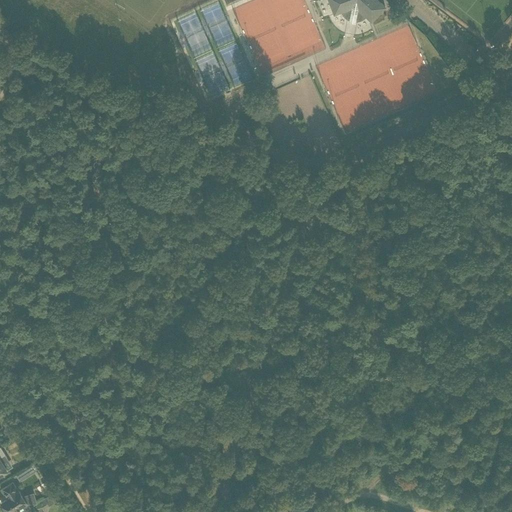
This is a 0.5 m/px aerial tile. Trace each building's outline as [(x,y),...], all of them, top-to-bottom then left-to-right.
[(385,7),(377,0),(328,0),(334,14),(352,8),(357,9),(371,21),(385,7)] [(15,431),(11,426),(10,427),(8,424),(5,426),(3,432),(5,435),(8,433),(9,434),(15,431)] [(20,481),(35,471),(31,464),(16,475),(20,481)] [(33,494),(23,497),(19,491),(18,492),(12,482),(1,489),(7,498),(1,502),(6,511),(12,511),(14,511),(15,511),(16,511),(22,511),(36,504),(33,494)] [(56,496),(54,492),(44,499),(49,506),(56,501),(54,498),(56,496)]
